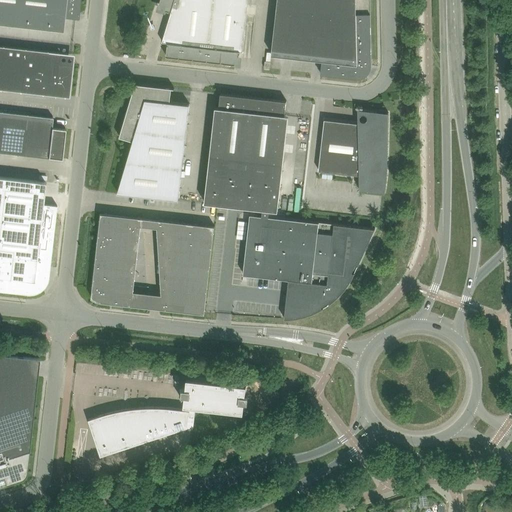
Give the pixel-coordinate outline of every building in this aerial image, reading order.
[(0,0),(0,22),(43,28),(63,30),(64,18),(64,16),(78,18),(80,0),(0,0)] [(163,41),(168,42),(167,56),(236,64),(236,63),(235,63),(236,56),(240,57),(240,55),(241,50),(243,51),(249,0),(160,0),(159,4),(160,4),(160,3),(167,5),(166,9),(167,10),(172,11),(163,41)] [(278,0),(272,54),(323,60),(321,73),(358,78),(361,77),(363,77),(366,76),(368,74),(367,65),(372,65),(370,0),(278,0)] [(59,62),(60,52),(0,44),(0,88),(55,94),(55,96),(56,93),(60,93),(60,95),(70,96),(73,63),(59,62)] [(118,192),(179,199),(190,104),(171,102),(172,88),(174,89),(174,88),(135,83),(120,137),(133,141),(118,192)] [(274,99),(273,99),(221,93),(219,107),(216,107),(205,202),(278,211),(289,115),(285,114),(287,101),(283,100),(282,101),(273,100),(274,99)] [(0,151),(62,158),(66,128),(52,126),(53,117),(0,110),(0,151)] [(360,189),(385,192),(388,163),(389,112),(371,110),(371,111),(376,112),(374,124),(370,124),(369,124),(359,124),(359,123),(325,119),(319,170),(352,174),(352,169),(361,170),(360,174),(360,189)] [(0,175),(0,289),(9,291),(10,285),(21,286),(21,287),(21,288),(21,286),(33,287),(33,289),(33,288),(42,288),(31,275),(32,268),(33,268),(34,267),(35,266),(35,265),(35,264),(35,263),(34,262),(32,261),(44,263),(45,259),(51,260),(54,227),(57,205),(43,203),(46,181),(0,175)] [(102,301),(132,305),(142,217),(102,213),(92,297),(97,300),(102,301)] [(288,291),(285,318),(289,318),(292,318),(296,317),(300,317),(303,316),(307,315),(311,314),(313,313),(317,311),(321,309),(325,307),(327,305),(330,303),(334,300),(336,299),(339,296),(341,294),(343,292),(344,290),(346,288),(348,285),(349,283),(351,280),(353,277),(354,274),(375,228),(250,214),(244,274),(289,279),(288,291)] [(167,300),(166,309),(205,313),(215,226),(160,219),(159,228),(159,227),(163,228),(160,251),(161,251),(161,250),(164,250),(162,273),(162,272),(166,272),(162,300),(163,300),(163,299),(167,300)] [(0,353),(0,482),(5,481),(6,484),(21,479),(22,479),(23,478),(24,477),(25,477),(25,476),(26,474),(27,473),(27,472),(27,471),(27,470),(40,358),(0,353)] [(105,414),(89,419),(101,455),(188,426),(189,423),(199,424),(201,406),(244,411),(245,400),(248,400),(248,395),(246,395),(247,384),(188,377),(187,388),(178,387),(175,408),(172,408),(162,407),(152,407),(142,407),(133,408),(127,409),(114,411),(105,414)] [(427,496),(419,497),(420,505),(428,504),(427,496)] [(406,502),(394,503),(394,511),(401,511),(402,511),(405,511),(407,511),(406,502)]
